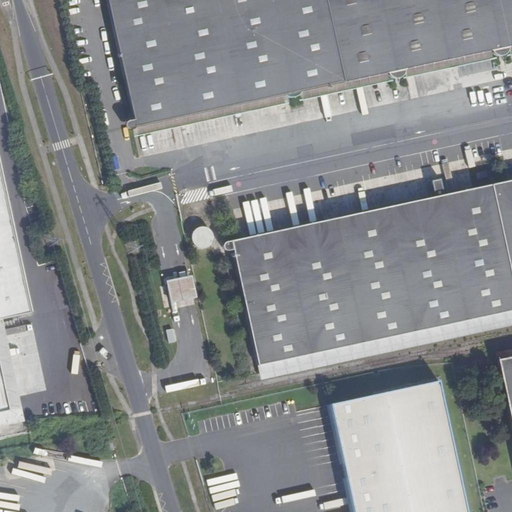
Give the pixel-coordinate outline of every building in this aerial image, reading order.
[(511,0),(106,0),(133,120),(134,128),(135,128),(343,83),(387,74),(389,74),(390,76),(391,78),(393,79),(396,79),(397,79),(400,77),(401,75),(402,73),(402,71),(491,51),(491,54),(493,55),(495,57),(497,57),(498,57),(502,55),(503,53),(504,51),(503,49),(511,46),(511,0)] [(134,128),(133,120),(127,121),(125,122),(124,124),(124,126),(125,128),(127,129),(128,129),(134,128)] [(257,366),(511,310),(511,180),(443,195),(439,179),(430,181),(433,197),(224,242),(223,244),(222,245),(222,246),(222,248),(223,249),(224,251),(226,251),(232,250),(257,366)] [(211,245),(206,228),(190,233),(196,250),(211,245)] [(191,276),(166,282),(171,303),(196,297),(191,276)] [(166,331),(168,343),(175,342),(172,330),(166,331)] [(511,356),(497,360),(511,430),(511,356)] [(463,511),(436,385),(326,409),(348,511),(463,511)]
